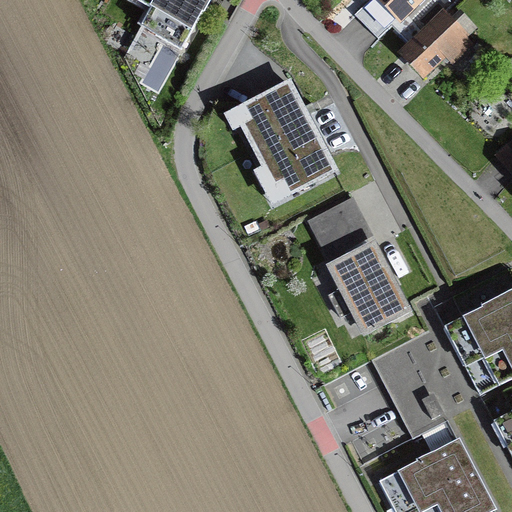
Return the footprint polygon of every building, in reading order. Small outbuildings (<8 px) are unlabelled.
[(220,0),(164,0),(155,17),(198,40),(220,0)] [(375,0),(375,1),(404,31),(436,0),(375,0)] [(444,19),(401,61),(428,89),(472,47),(444,19)] [(336,173),(287,85),(236,113),(284,201),(336,173)] [(511,140),(496,154),(511,173),(511,140)] [(357,203),(312,224),(333,268),(378,246),(357,203)] [(382,252),(335,276),(371,344),(417,321),(382,252)] [(511,292),(444,327),(457,354),(477,344),(499,387),(511,380),(511,292)] [(511,410),(511,413),(494,423),(507,448),(511,445),(511,387),(503,393),(511,410)] [(458,439),(379,480),(392,506),(412,495),(420,511),(486,511),(494,508),(458,439)]
